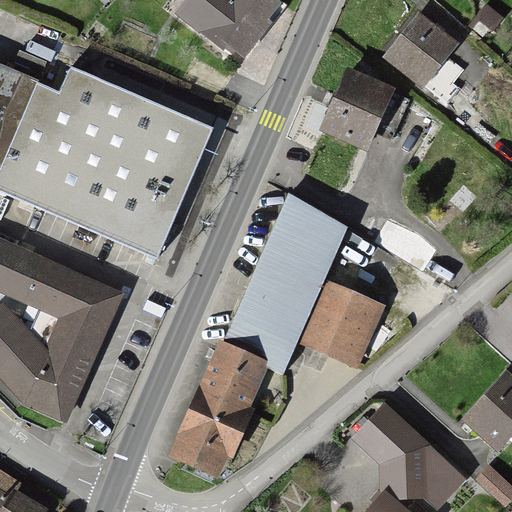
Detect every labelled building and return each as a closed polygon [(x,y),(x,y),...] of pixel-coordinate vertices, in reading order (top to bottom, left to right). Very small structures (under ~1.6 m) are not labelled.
[(260,0),(232,0),(202,41),(242,71),(283,17),(260,0)] [(468,0),(483,9),(488,0),(468,0)] [(420,27),(389,69),(429,99),(461,57),(420,27)] [(0,197),(57,72),(0,53),(0,197)] [(57,72),(7,191),(171,260),(232,117),(88,56),(78,81),(57,72)] [(355,85),(330,134),(373,155),(398,106),(355,85)] [(287,208),(172,466),(225,489),(274,379),(286,384),(301,350),(356,374),(381,318),(327,294),(352,237),(287,208)] [(0,387),(24,413),(25,414),(36,419),(65,432),(124,303),(0,249),(0,296),(64,324),(47,360),(3,313),(0,315),(0,387)] [(511,386),(510,385),(462,432),(493,464),(511,445),(511,386)] [(392,489),(371,511),(465,511),(479,495),(401,400),(362,432),(387,463),(392,489)] [(39,511),(0,487),(0,511),(39,511)]
